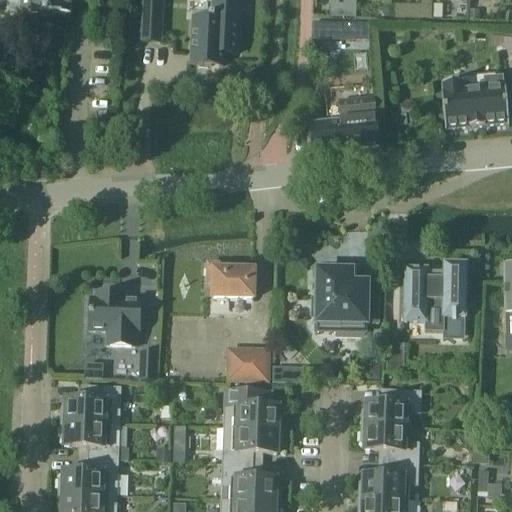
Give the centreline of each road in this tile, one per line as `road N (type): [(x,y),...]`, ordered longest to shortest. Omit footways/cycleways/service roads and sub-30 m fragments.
road 1 (unclassified): [(0,203),(511,152)]
road 2 (residential): [(27,511),(32,385)]
road 3 (residential): [(328,511),(333,388)]
